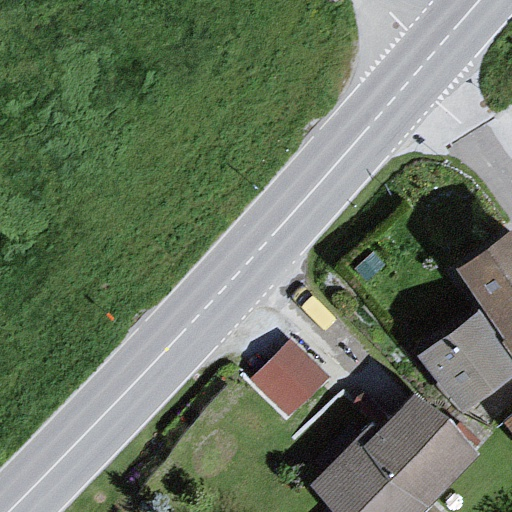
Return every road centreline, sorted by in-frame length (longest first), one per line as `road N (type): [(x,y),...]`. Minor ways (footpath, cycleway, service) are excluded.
road 1 (tertiary): [(8,511),(418,64)]
road 2 (residential): [(418,64),(511,191)]
